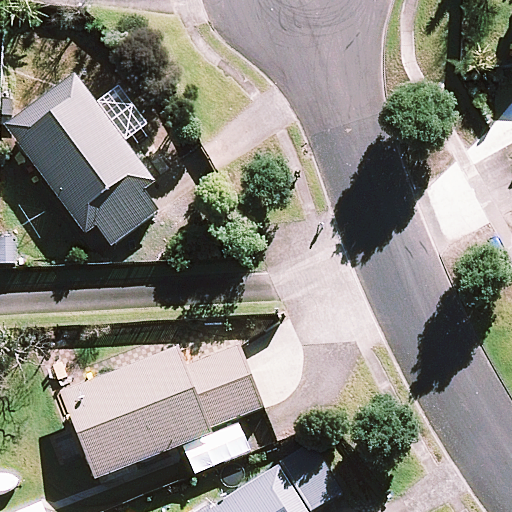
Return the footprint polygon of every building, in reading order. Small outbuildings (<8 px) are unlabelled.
[(144,199),(153,191),(72,83),(2,135),(83,243),(94,235),(144,199)] [(144,199),(94,235),(109,255),(158,218),(144,199)] [(59,401),(94,487),(209,441),(207,434),(264,412),(240,352),(183,374),(175,354),(59,401)] [(278,469),(304,511),(319,511),(342,498),(311,449),(278,469)] [(213,511),(301,511),(278,473),(213,511)]
